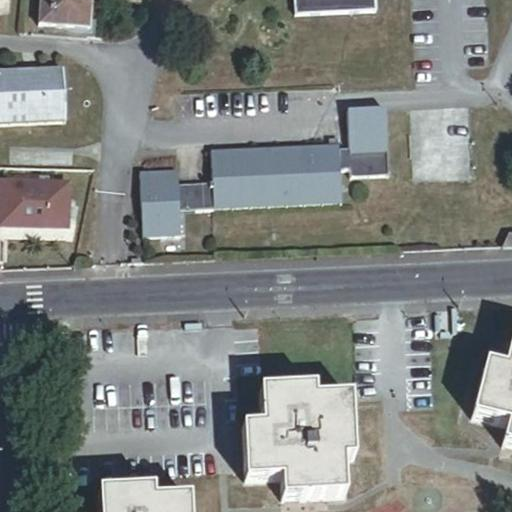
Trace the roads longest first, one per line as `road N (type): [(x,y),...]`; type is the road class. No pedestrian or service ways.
road 1 (residential): [(511,283),(9,299)]
road 2 (residential): [(21,511),(9,299)]
